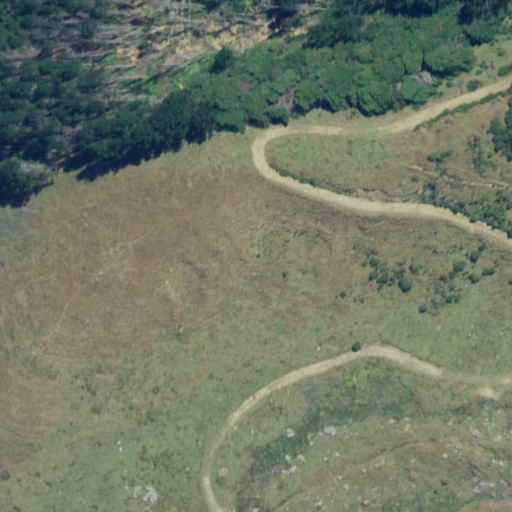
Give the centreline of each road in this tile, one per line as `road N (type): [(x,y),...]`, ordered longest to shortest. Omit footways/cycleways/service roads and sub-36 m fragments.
road 1 (track): [(511,79),(401,117),(297,125),(271,145),(276,164),(324,188),(463,213),(511,237)]
road 2 (track): [(511,375),(374,349),(289,372),(257,391),(207,451),(206,483),(225,511)]
